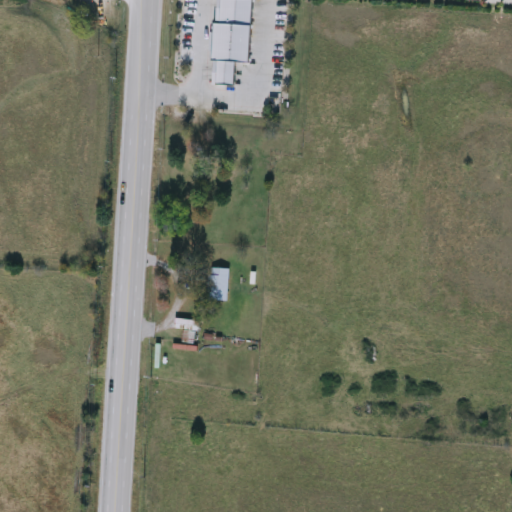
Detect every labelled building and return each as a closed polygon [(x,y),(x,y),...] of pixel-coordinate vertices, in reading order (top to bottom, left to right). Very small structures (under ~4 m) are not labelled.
[(274,76),(274,60),(247,60),(247,76),(274,76)] [(155,121),(186,121),(186,88),(170,88),(170,111),(155,111),(155,121)] [(329,216),(329,197),(348,197),(348,216),(329,216)] [(229,302),(211,302),(212,269),(229,270),(229,302)] [(333,402),(333,377),(343,377),(343,402),(333,402)]
